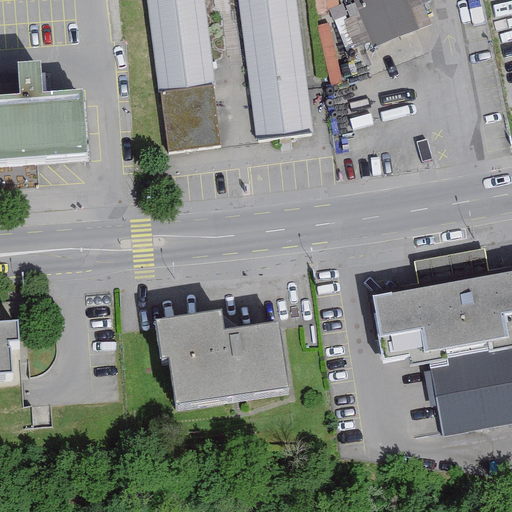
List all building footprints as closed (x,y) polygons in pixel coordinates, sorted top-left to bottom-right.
[(314,137),(295,0),(148,0),(169,153),(220,147),(200,0),(238,0),(257,144),(314,137)] [(350,0),(373,54),(416,36),(400,0),(350,0)] [(0,167),(89,160),(85,100),(44,102),(42,71),(18,72),(21,104),(0,105),(0,167)] [(420,295),(374,302),(383,358),(511,337),(511,277),(490,281),(486,253),(415,264),(420,295)] [(223,338),(221,321),(163,329),(175,413),(290,397),(281,330),(223,338)] [(0,385),(7,385),(5,353),(16,352),(14,331),(0,331),(0,385)] [(511,427),(511,351),(429,367),(443,440),(511,427)]
